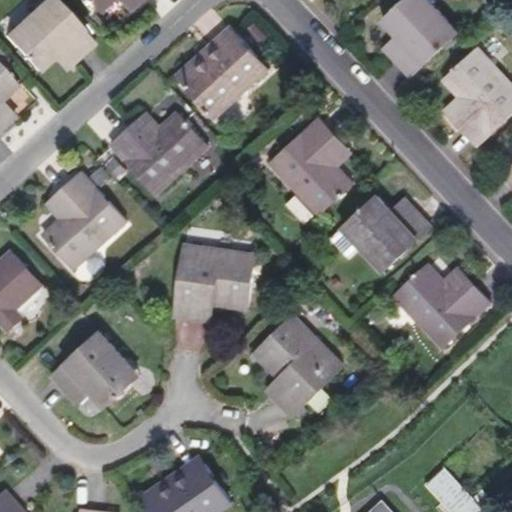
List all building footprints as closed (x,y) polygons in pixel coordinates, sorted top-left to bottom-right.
[(93,44),(50,0),(46,0),(21,24),(30,32),(13,48),(37,73),(54,57),(60,51),(72,63),(93,44)] [(140,0),(84,0),(97,14),(112,0),(130,0),(135,5),(140,0)] [(135,5),(130,0),(116,0),(128,12),(135,5)] [(410,78),(457,33),(432,6),(436,2),(433,0),(405,0),(383,21),(398,37),(405,44),(391,58),(410,78)] [(13,48),(30,32),(21,24),(5,39),(13,48)] [(201,68),(236,36),(229,27),(194,59),(201,68)] [(215,120),(268,71),(236,36),(201,68),(194,59),(176,76),(215,120)] [(391,58),(405,44),(398,37),(383,50),(391,58)] [(511,115),(511,85),(478,48),(444,81),(460,97),(468,105),(452,119),(478,148),(511,115)] [(72,63),(60,51),(54,57),(66,70),(72,63)] [(0,103),(17,88),(0,68),(0,130),(6,125),(0,118),(0,103)] [(452,119),(468,105),(460,97),(444,112),(452,119)] [(14,118),(0,103),(0,118),(6,125),(14,118)] [(156,194),(208,146),(178,113),(162,127),(154,136),(140,121),(113,146),(156,194)] [(162,127),(148,113),(140,121),(154,136),(162,127)] [(328,159),(342,146),(317,118),(268,164),(315,215),(350,183),(336,166),(328,159)] [(336,166),(350,153),(342,146),(328,159),(336,166)] [(127,221),(83,171),(54,197),(68,211),(60,219),(43,234),(74,269),(127,221)] [(418,240),(404,225),(397,217),(411,204),(392,184),(343,229),(367,255),(376,247),(392,265),(418,240)] [(60,219),(68,211),(54,197),(47,203),(60,219)] [(404,225),(418,212),(411,204),(397,217),(404,225)] [(251,313),(260,258),(187,246),(176,319),(203,323),(206,305),(216,307),(251,313)] [(392,265),(376,247),(367,255),(384,273),(392,265)] [(17,309),(44,285),(13,251),(0,263),(0,321),(9,331),(24,317),(17,309)] [(441,350),(491,304),(462,272),(447,286),(429,266),(394,299),(441,350)] [(213,325),(216,307),(206,305),(203,323),(213,325)] [(345,367),(295,316),(254,355),(279,381),(287,387),(275,399),(293,417),(345,367)] [(134,378),(117,362),(126,354),(101,328),(67,359),(80,373),(87,379),(73,392),(94,416),(134,378)] [(142,371),(126,354),(117,362),(134,378),(142,371)] [(73,392),(87,379),(80,373),(66,385),(73,392)] [(287,387),(279,381),(268,392),(275,399),(287,387)] [(168,489),(206,461),(200,452),(161,481),(168,489)] [(217,511),(234,499),(206,461),(168,489),(161,481),(143,494),(156,511),(217,511)] [(443,510),(465,490),(442,465),(421,485),(443,510)] [(445,511),(460,511),(474,500),(465,490),(443,510),(445,511)] [(21,511),(25,510),(7,491),(0,497),(0,511),(21,511)] [(485,511),(474,500),(460,511),(485,511)] [(390,511),(382,502),(370,511),(390,511)]
